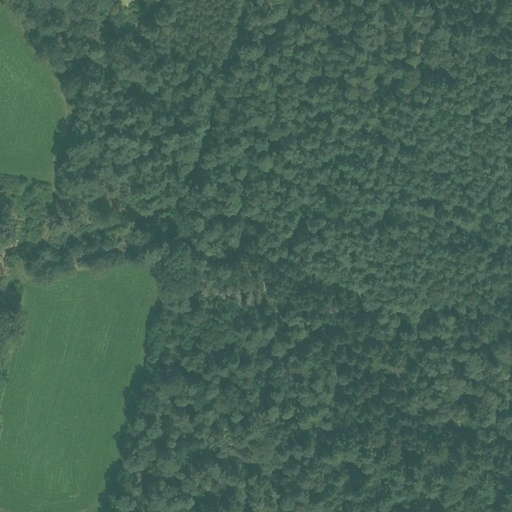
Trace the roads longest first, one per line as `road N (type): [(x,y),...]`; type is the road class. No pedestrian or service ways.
road 1 (track): [(304,511),(439,0)]
road 2 (track): [(511,474),(149,383)]
